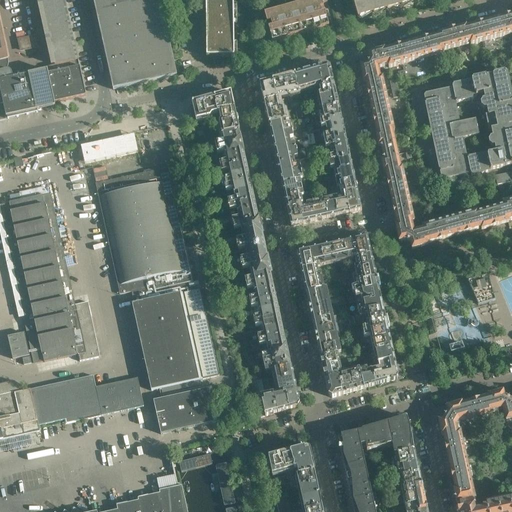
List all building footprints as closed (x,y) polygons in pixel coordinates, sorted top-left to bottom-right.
[(177,76),(160,0),(93,0),(96,10),(97,10),(99,23),(98,23),(113,90),(177,76)] [(234,18),(233,0),(206,0),(206,18),(234,18)] [(329,28),(326,18),(322,4),(327,2),(326,0),(319,0),(265,15),(272,43),(329,28)] [(415,4),(413,0),(352,0),(358,20),(415,4)] [(511,16),(493,21),(498,38),(511,34),(511,16)] [(234,57),(234,18),(206,18),(207,58),(234,57)] [(54,103),(47,74),(47,71),(29,75),(29,72),(13,75),(12,73),(11,72),(10,71),(9,71),(8,70),(7,70),(8,66),(8,64),(8,59),(0,20),(0,84),(8,119),(38,113),(37,110),(55,107),(55,103),(54,103)] [(498,38),(493,21),(467,29),(471,44),(471,46),(498,38)] [(471,44),(467,29),(466,27),(438,35),(439,37),(443,52),(471,44)] [(37,47),(34,37),(19,41),(21,51),(37,47)] [(443,54),(443,52),(439,37),(412,44),(416,61),(443,54)] [(86,96),(74,40),(58,43),(52,53),(55,66),(50,67),(48,67),(47,68),(47,69),(47,70),(47,71),(47,74),(54,103),(55,103),(86,96)] [(416,61),(412,44),(385,52),(389,67),(389,69),(416,61)] [(389,67),(385,52),(384,50),(368,55),(370,61),(367,66),(361,67),(364,84),(366,83),(381,80),(379,70),(389,67)] [(333,83),(330,68),(327,66),(318,69),(322,85),(322,86),(325,86),(326,84),(333,83)] [(322,85),(318,69),(306,72),(311,88),(322,85)] [(311,88),(306,72),(284,78),(288,95),(289,96),(300,94),(299,91),(311,88)] [(511,127),(511,102),(511,97),(506,74),(473,81),(476,95),(484,94),(485,100),(483,100),(481,103),(482,108),(485,110),(487,109),(489,116),(486,117),(489,132),(492,131),(511,127)] [(288,95),(284,78),(272,82),(276,97),(278,98),(279,97),(288,95)] [(389,106),(386,92),(383,79),(381,80),(366,83),(372,110),(389,106)] [(479,136),(476,121),(460,124),(457,107),(457,104),(477,100),(476,95),(473,81),(472,82),(472,83),(452,87),(453,90),(424,97),(442,180),(470,174),(471,176),(492,172),(491,170),(489,155),(488,154),(469,158),(467,156),(464,140),(479,136)] [(276,97),(272,82),(260,85),(264,103),(278,100),(278,99),(278,98),(276,97)] [(336,95),(333,83),(326,84),(325,86),(322,86),(320,90),(321,95),(319,95),(320,98),(336,95)] [(235,109),(231,93),(215,98),(217,107),(216,107),(218,114),(219,114),(221,112),(235,109)] [(339,107),(336,95),(320,98),(322,110),(323,110),(324,110),(339,107)] [(218,114),(216,107),(217,107),(215,98),(204,101),(206,109),(205,109),(207,119),(210,118),(212,115),(218,114)] [(284,109),(279,106),(278,100),(264,103),(266,115),(284,111),(284,109)] [(207,119),(205,109),(206,109),(204,101),(192,104),(196,121),(207,119)] [(394,132),(392,119),(389,106),(372,110),(377,136),(393,132),(394,132)] [(341,117),(339,107),(324,110),(325,114),(319,115),(320,122),(341,117)] [(237,120),(235,109),(221,112),(219,114),(221,122),(220,125),(237,120)] [(287,122),(284,112),(284,111),(266,115),(269,126),(283,123),(287,122)] [(343,127),(341,117),(320,122),(322,128),(328,126),(329,131),(343,127)] [(240,132),(237,120),(220,125),(222,136),(223,136),(239,132),(240,132)] [(292,132),(290,125),(284,126),(283,123),(269,126),(271,136),(292,132)] [(345,138),(344,133),(343,127),(329,131),(330,135),(324,136),(325,142),(345,138)] [(511,165),(511,127),(492,131),(493,138),(491,139),(489,141),(490,146),(493,147),(495,147),(497,153),(489,155),(491,170),(511,165)] [(242,143),(240,137),(239,132),(223,136),(224,141),(215,143),(216,149),(242,143)] [(287,140),(293,138),(292,132),(271,136),(273,146),(288,143),(287,140)] [(397,151),(396,147),(393,132),(377,136),(376,136),(378,148),(381,147),(383,154),(384,161),(381,162),(384,174),(386,173),(401,170),(397,151)] [(134,135),(81,147),(84,165),(138,153),(134,135)] [(348,148),(345,138),(325,142),(326,148),(332,147),(333,151),(348,148)] [(244,153),(242,143),(216,149),(217,154),(227,152),(228,157),(244,153)] [(296,151),(294,144),(288,146),(288,143),(273,146),(276,156),(296,151)] [(350,158),(348,148),(333,151),(334,156),(328,157),(329,163),(350,158)] [(291,160),(297,158),(296,151),(276,156),(278,166),(292,163),(291,160)] [(246,163),(245,158),(244,154),(244,153),(228,157),(229,162),(219,164),(221,168),(246,163)] [(352,169),(350,158),(329,163),(331,169),(337,168),(338,172),(352,169)] [(248,172),(246,163),(221,168),(222,173),(231,171),(232,176),(248,172)] [(300,171),(299,164),(293,166),(292,163),(278,166),(280,176),(300,171)] [(352,169),(338,172),(336,172),(339,184),(355,180),(352,169)] [(167,170),(97,185),(121,294),(132,291),(154,390),(218,375),(200,291),(194,292),(167,170)] [(408,196),(405,182),(403,170),(401,170),(386,173),(391,200),(408,196)] [(296,179),(302,178),(300,171),(280,176),(282,185),(296,182),(296,179)] [(250,182),(248,172),(232,176),(233,180),(224,183),(225,187),(250,182)] [(511,182),(511,173),(495,177),(497,185),(511,182)] [(357,192),(355,180),(339,184),(341,195),(344,195),(357,192)] [(252,191),(250,182),(225,187),(226,192),(235,190),(236,195),(252,191)] [(301,193),(298,182),(296,182),(282,185),(284,197),(301,193)] [(332,202),(331,193),(329,194),(325,194),(324,188),(323,182),(318,183),(319,183),(321,196),(323,204),(326,220),(338,217),(335,201),(332,202)] [(254,201),(252,191),(236,195),(237,199),(228,201),(229,206),(254,201)] [(362,212),(357,192),(344,195),(345,199),(347,198),(350,215),(362,212)] [(303,204),(301,193),(284,197),(287,208),(301,205),(302,205),(303,204)] [(85,353),(75,306),(50,195),(43,197),(42,196),(9,203),(10,204),(0,206),(0,210),(24,317),(34,364),(44,362),(44,363),(77,356),(77,355),(78,354),(85,353)] [(414,222),(411,209),(408,196),(391,200),(397,226),(413,222),(414,222)] [(350,215),(347,198),(345,199),(335,201),(338,217),(350,215)] [(256,210),(254,201),(229,206),(230,211),(239,209),(240,213),(256,210)] [(326,220),(323,204),(311,206),(315,222),(326,220)] [(303,225),(299,209),(302,208),(301,205),(287,208),(291,228),(303,225)] [(508,222),(504,205),(503,205),(503,206),(495,209),(485,212),(478,214),(477,213),(477,212),(476,212),(481,229),(481,231),(509,223),(508,222)] [(315,222),(311,206),(302,208),(299,209),(303,225),(315,222)] [(258,219),(256,210),(240,213),(241,218),(232,220),(233,225),(258,219)] [(481,229),(476,212),(423,227),(423,229),(428,244),(481,229)] [(259,219),(258,219),(233,225),(234,230),(243,227),(244,232),(261,229),(259,219)] [(428,244),(423,229),(414,231),(413,222),(397,226),(395,226),(399,243),(406,241),(410,244),(412,250),(428,246),(428,244)] [(262,239),(262,236),(262,235),(261,229),(244,232),(246,237),(236,239),(237,245),(262,239)] [(374,268),(368,239),(367,237),(356,240),(359,256),(357,257),(357,259),(356,259),(355,260),(358,272),(374,268)] [(265,249),(262,239),(237,245),(238,250),(248,248),(249,253),(265,249)] [(359,256),(356,240),(344,242),(347,259),(357,257),(359,256)] [(347,259),(344,242),(332,245),(336,261),(347,259)] [(336,261),(332,245),(320,248),(324,264),(336,261)] [(324,264),(320,248),(309,250),(312,266),(314,266),(324,264)] [(267,259),(265,249),(249,253),(250,257),(241,260),(242,264),(267,259)] [(312,266),(309,250),(297,253),(303,282),(319,279),(317,268),(316,268),(315,268),(314,266),(312,266)] [(270,268),(268,259),(267,259),(242,264),(243,269),(252,267),(253,272),(270,268)] [(271,279),(270,275),(271,275),(270,268),(253,272),(254,277),(245,279),(246,284),(271,279)] [(377,279),(374,268),(358,272),(360,283),(377,279)] [(495,301),(488,275),(468,281),(478,305),(495,301)] [(273,289),(271,279),(246,284),(247,289),(256,287),(258,292),(273,289)] [(322,290),(320,281),(319,279),(303,282),(306,294),(322,290)] [(377,279),(360,283),(361,288),(354,289),(355,294),(379,289),(377,279)] [(428,287),(427,279),(419,281),(421,288),(428,287)] [(275,298),(274,293),(273,289),(258,292),(259,297),(249,299),(250,304),(275,298)] [(381,299),(379,289),(355,294),(356,299),(363,298),(364,303),(381,299)] [(324,290),(322,290),(306,294),(308,303),(326,299),(324,290)] [(279,317),(275,298),(250,304),(251,308),(261,306),(263,316),(253,318),(254,323),(279,317)] [(328,308),(326,299),(308,303),(310,312),(328,308)] [(383,309),(381,299),(364,303),(365,307),(358,309),(359,314),(383,309)] [(100,358),(92,317),(88,303),(75,306),(85,353),(78,354),(80,362),(100,358)] [(330,317),(328,308),(310,312),(312,321),(330,317)] [(385,318),(383,309),(359,314),(360,319),(367,317),(369,322),(385,318)] [(281,327),(279,317),(254,323),(256,327),(265,325),(266,330),(281,327)] [(332,327),(330,317),(312,321),(314,331),(332,327)] [(387,328),(385,318),(369,322),(370,327),(362,329),(363,333),(387,328)] [(284,336),(281,327),(266,330),(267,335),(258,337),(259,341),(284,336)] [(334,336),(332,327),(314,331),(316,340),(334,336)] [(389,338),(387,328),(363,333),(364,338),(372,337),(373,342),(389,338)] [(30,356),(25,334),(21,334),(20,331),(11,333),(12,336),(8,337),(13,360),(30,356)] [(286,345),(284,336),(259,341),(260,346),(269,344),(270,349),(286,345)] [(337,345),(334,336),(316,340),(318,349),(337,345)] [(392,349),(391,344),(389,338),(373,342),(375,353),(392,349)] [(363,353),(361,344),(354,346),(356,355),(363,353)] [(288,356),(286,345),(270,349),(271,354),(262,356),(263,362),(288,356)] [(339,354),(337,345),(318,349),(320,358),(335,355),(339,354)] [(394,360),(392,349),(375,353),(378,364),(394,360)] [(365,362),(363,353),(356,355),(358,361),(365,362)] [(338,366),(335,355),(320,358),(323,370),(338,366)] [(290,367),(289,362),(290,362),(288,356),(263,362),(264,367),(274,365),(275,371),(290,367)] [(31,364),(30,357),(23,359),(24,366),(31,364)] [(398,377),(394,360),(378,364),(379,369),(372,370),(371,370),(375,387),(396,381),(398,377)] [(340,374),(338,366),(323,370),(325,381),(338,378),(337,374),(340,374)] [(290,367),(275,371),(277,382),(294,378),(291,367),(290,367)] [(375,387),(371,370),(360,373),(364,390),(375,387)] [(364,390),(360,373),(360,371),(341,376),(342,381),(339,382),(342,396),(364,390)] [(76,423),(144,407),(138,379),(96,388),(94,377),(23,392),(0,397),(0,441),(3,440),(3,441),(40,433),(38,427),(73,419),(74,421),(76,423)] [(296,390),(294,378),(277,382),(279,392),(281,394),(283,393),(296,390)] [(342,396),(339,382),(338,378),(325,381),(329,396),(332,399),(342,396)] [(278,414),(274,397),(267,390),(264,391),(262,385),(261,381),(261,380),(257,381),(258,386),(265,416),(265,417),(278,414)] [(0,397),(23,392),(21,387),(14,382),(0,385),(0,397)] [(219,422),(212,389),(154,402),(161,435),(219,422)] [(300,405),(296,390),(283,393),(283,395),(286,394),(290,410),(298,408),(300,405)] [(511,401),(504,397),(503,392),(488,396),(488,398),(492,412),(493,412),(502,410),(506,422),(511,420),(511,401)] [(283,395),(274,397),(278,414),(290,410),(286,394),(283,395)] [(492,412),(488,398),(462,405),(466,420),(467,422),(475,420),(476,418),(480,417),(484,416),(485,417),(493,415),(493,412),(492,412)] [(460,421),(466,420),(462,405),(462,403),(446,408),(448,412),(443,420),(438,421),(442,437),(443,437),(458,433),(457,427),(460,421)] [(412,435),(407,419),(362,431),(363,434),(365,444),(366,448),(392,442),(391,440),(412,435)] [(360,454),(358,446),(360,445),(358,435),(358,433),(341,437),(341,438),(339,439),(340,446),(339,446),(342,458),(360,454)] [(463,450),(462,446),(461,442),(462,441),(460,433),(458,433),(443,437),(449,463),(466,459),(464,452),(463,450)] [(414,451),(412,435),(391,440),(392,442),(395,455),(398,455),(414,451)] [(314,472),(309,450),(310,450),(309,449),(308,449),(306,448),(306,447),(305,447),(290,451),(294,469),(298,468),(299,475),(314,472)] [(294,469),(290,451),(279,454),(284,472),(294,469)] [(417,463),(414,451),(398,455),(400,466),(417,463)] [(284,472),(279,454),(268,458),(272,475),(284,472)] [(365,476),(360,454),(342,458),(346,477),(356,475),(357,478),(365,476)] [(182,476),(214,469),(212,458),(180,465),(182,476)] [(469,477),(468,473),(467,469),(468,467),(466,459),(449,463),(455,490),(472,486),(470,478),(469,477)] [(230,460),(224,461),(232,499),(232,500),(233,500),(234,501),(235,501),(236,501),(237,500),(238,500),(238,499),(238,498),(230,460)] [(419,473),(417,463),(400,466),(398,467),(400,477),(419,473)] [(317,483),(314,472),(299,475),(298,475),(297,476),(299,487),(317,483)] [(421,482),(419,473),(400,477),(402,486),(421,482)] [(357,481),(357,478),(356,475),(346,477),(347,483),(357,481)] [(370,498),(365,476),(357,478),(357,481),(347,483),(352,502),(370,498)] [(423,492),(421,482),(402,486),(404,496),(423,492)] [(319,494),(317,483),(299,487),(302,498),(319,494)] [(474,496),(472,486),(455,490),(453,490),(456,504),(473,500),(472,496),(474,496)] [(187,511),(182,487),(171,489),(172,495),(161,497),(160,494),(149,496),(151,502),(140,505),(139,501),(128,504),(129,510),(119,511),(118,509),(117,509),(118,511),(187,511)] [(425,502),(424,497),(423,492),(404,496),(406,506),(425,502)] [(321,505),(319,494),(302,498),(304,509),(321,505)] [(373,511),(370,498),(352,502),(353,511),(373,511)] [(511,511),(511,506),(510,499),(499,502),(500,511),(511,511)] [(291,511),(292,511),(289,500),(278,503),(280,511),(291,511)] [(474,511),(475,511),(472,501),(473,501),(473,500),(456,504),(458,511),(474,511)] [(425,511),(427,511),(425,502),(406,506),(407,511),(425,511)] [(500,511),(499,502),(487,505),(487,506),(488,511),(500,511)]
